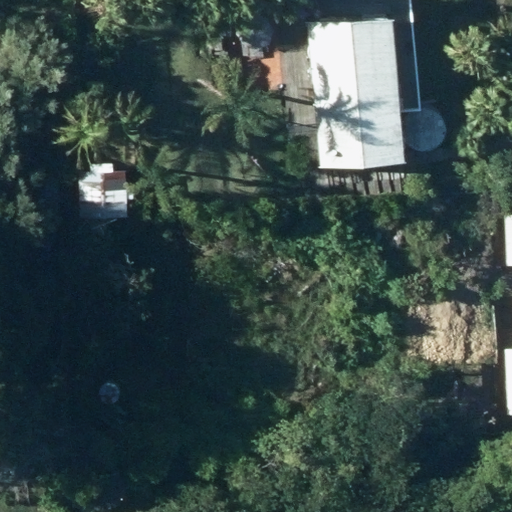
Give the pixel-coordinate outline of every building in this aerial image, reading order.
[(417,171),(408,25),(316,32),(322,128),(292,130),(295,172),(325,169),(326,178),(417,171)] [(192,101),(189,73),(175,74),(178,103),(192,101)] [(84,173),(85,222),(135,220),(134,171),(84,173)] [(511,285),(502,289),(496,304),(503,317),(511,320),(503,322),(505,390),(511,389),(511,189),(507,190),(508,234),(511,234),(511,285)] [(428,400),(484,402),(486,370),(430,367),(428,400)]
